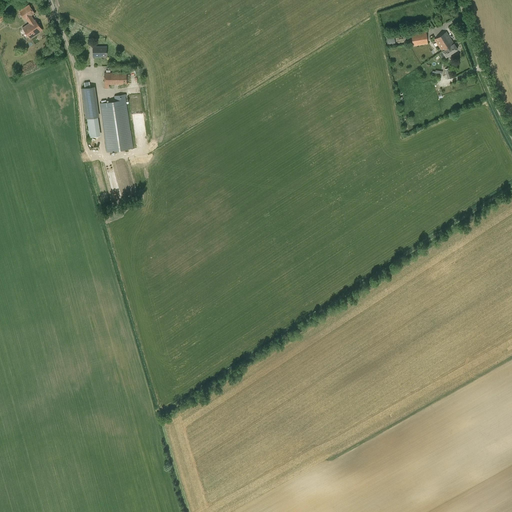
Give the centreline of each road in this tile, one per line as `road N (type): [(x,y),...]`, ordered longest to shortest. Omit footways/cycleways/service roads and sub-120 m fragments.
road 1 (unclassified): [(511,135),(460,0)]
road 2 (track): [(76,69),(87,149),(96,158),(122,154)]
